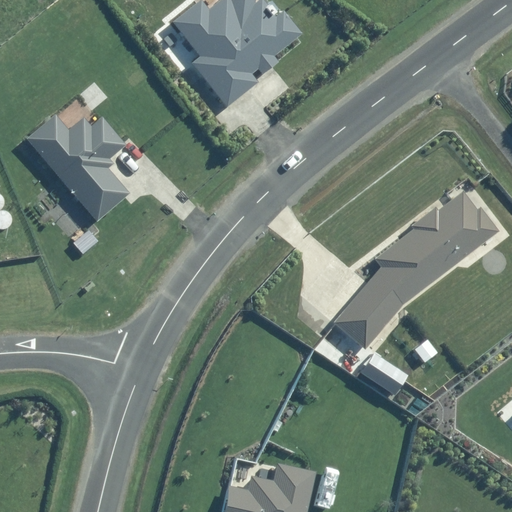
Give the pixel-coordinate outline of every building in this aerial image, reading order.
[(194,3),(169,22),(196,59),(190,63),(225,110),(255,88),(246,77),(252,72),(257,78),(275,65),(271,59),(296,40),(276,12),(271,16),(259,0),(257,0),(253,3),(250,0),(225,0),(225,2),(209,1),(208,11),(201,11),(194,3)] [(72,199),(94,222),(124,197),(104,173),(109,169),(103,162),(120,147),(96,119),(84,129),(77,120),(63,132),(48,114),(20,138),(72,199)] [(330,322),(362,350),(404,302),(494,234),(476,211),(473,213),(458,194),(432,214),(429,210),(407,227),(410,231),(370,261),(376,269),(330,322)] [(80,255),(93,242),(95,240),(85,230),(70,245),(80,255)] [(301,511),(304,502),(308,484),(310,474),(272,466),(269,481),(247,477),(244,492),(223,487),(218,511),(301,511)]
